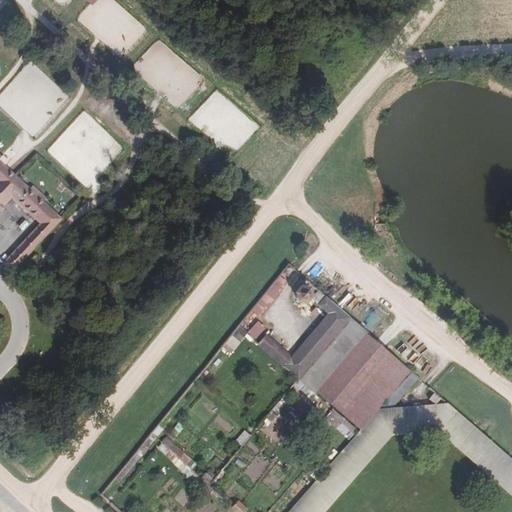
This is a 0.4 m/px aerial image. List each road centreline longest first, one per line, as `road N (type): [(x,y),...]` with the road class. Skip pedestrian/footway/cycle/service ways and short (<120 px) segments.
road 1 (track): [(27,511),(437,0)]
road 2 (track): [(13,0),(224,186),(252,199),(282,198),(511,397)]
road 3 (track): [(385,62),(511,48)]
